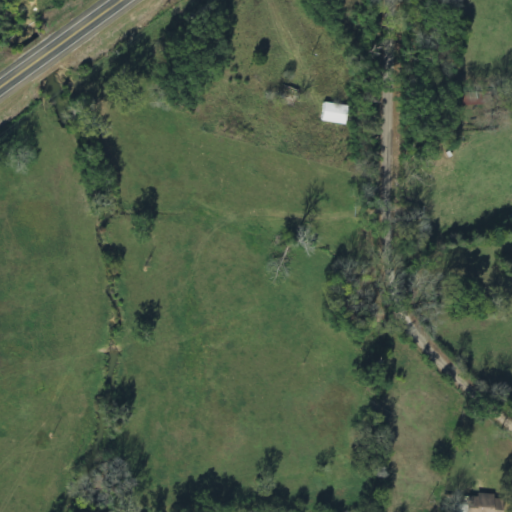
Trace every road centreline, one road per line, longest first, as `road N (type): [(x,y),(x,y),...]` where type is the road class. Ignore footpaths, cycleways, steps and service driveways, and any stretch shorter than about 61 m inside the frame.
road 1 (residential): [(511,393),(440,302),(405,161),(405,0)]
road 2 (primary): [(120,0),(0,89)]
